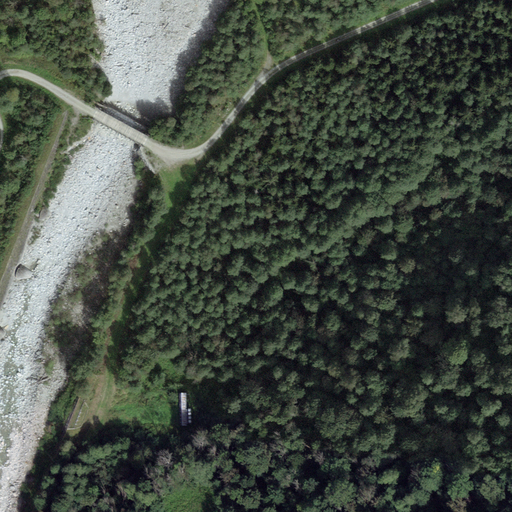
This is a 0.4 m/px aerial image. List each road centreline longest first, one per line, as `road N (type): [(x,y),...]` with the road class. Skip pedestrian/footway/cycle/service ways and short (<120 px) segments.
road 1 (track): [(54,511),(79,466),(182,193),(184,158)]
road 2 (track): [(0,75),(20,74),(168,157),(184,158)]
road 3 (track): [(428,0),(269,71)]
road 4 (track): [(184,158),(204,149),(269,71)]
